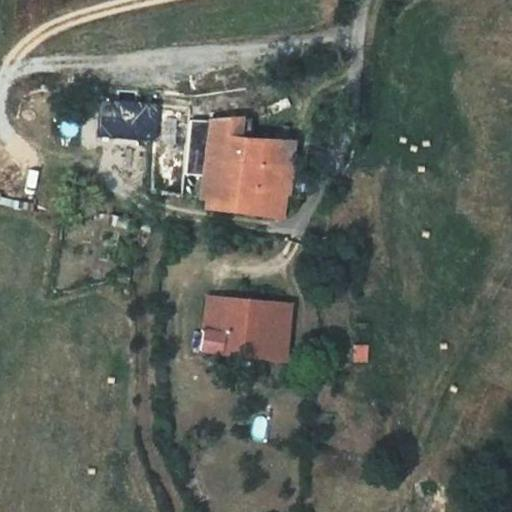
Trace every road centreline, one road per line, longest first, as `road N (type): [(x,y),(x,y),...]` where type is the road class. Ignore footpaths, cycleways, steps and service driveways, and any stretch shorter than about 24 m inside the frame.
road 1 (unclassified): [(367,0),(349,127),(296,229)]
road 2 (track): [(17,150),(163,209)]
